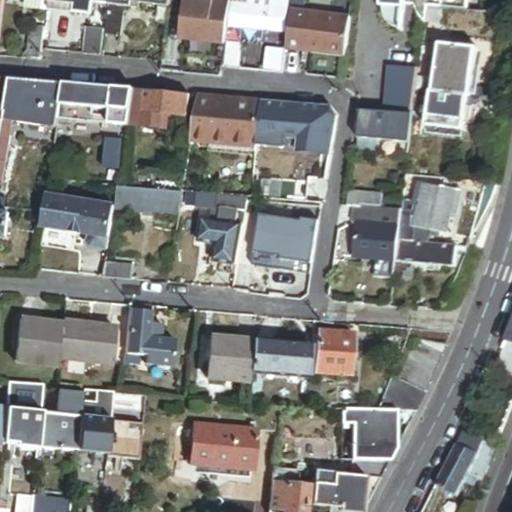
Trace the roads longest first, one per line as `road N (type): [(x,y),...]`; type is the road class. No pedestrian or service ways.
road 1 (residential): [(0,71),(335,101),(346,115),(315,310)]
road 2 (residential): [(0,284),(315,310)]
road 3 (tertiary): [(386,511),(482,324),(511,241)]
